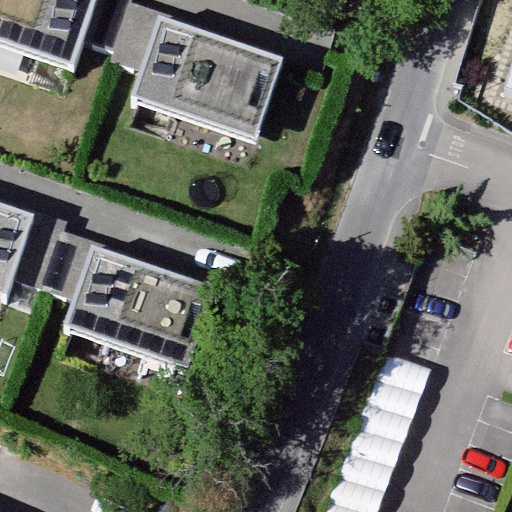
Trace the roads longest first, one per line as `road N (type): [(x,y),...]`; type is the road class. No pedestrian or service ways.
road 1 (residential): [(397,141),(255,511)]
road 2 (residential): [(443,0),(397,141)]
road 3 (residential): [(397,141),(511,180)]
